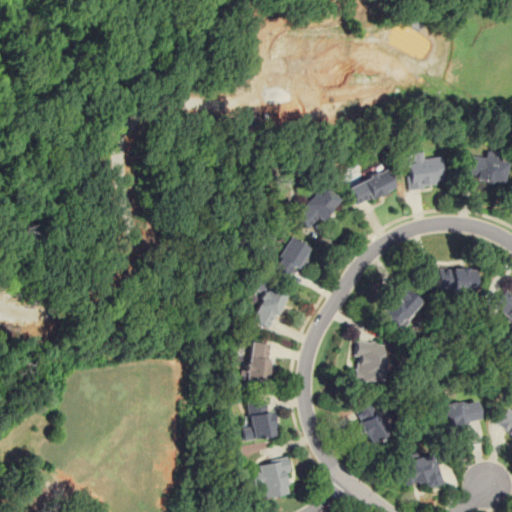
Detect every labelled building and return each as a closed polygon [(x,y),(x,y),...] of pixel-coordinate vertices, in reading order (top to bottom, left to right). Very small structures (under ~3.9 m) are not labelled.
[(438,156),(421,158),(420,152),(403,153),(406,188),(440,185),(438,156)] [(457,176),(499,184),(503,161),(461,153),(457,176)] [(390,188),(381,168),(345,185),(354,205),(390,188)] [(291,214),(307,230),(336,201),(320,185),(291,214)] [(290,266),(297,270),(309,249),(286,236),(268,268),(284,277),(290,266)] [(471,268),(435,268),(435,291),(471,291),(471,268)] [(268,329),(284,292),(264,283),(248,320),(268,329)] [(375,312),(394,331),(420,305),(402,286),(375,312)] [(511,297),(503,289),(488,306),(511,328),(511,297)] [(347,379),(378,385),(385,344),(354,339),(347,379)] [(267,383),(270,343),(245,341),(242,381),(267,383)] [(435,407),(442,430),(480,418),(473,396),(435,407)] [(268,399),(243,402),(247,439),(272,436),(268,399)] [(350,411),(367,444),(387,433),(370,401),(350,411)] [(493,425),(511,435),(511,439),(511,441),(511,410),(504,406),(493,425)] [(396,461),(401,484),(421,479),(423,488),(440,483),(433,452),(396,461)] [(257,462),(259,473),(250,475),(253,486),(259,485),(262,498),(291,492),(284,457),(257,462)]
